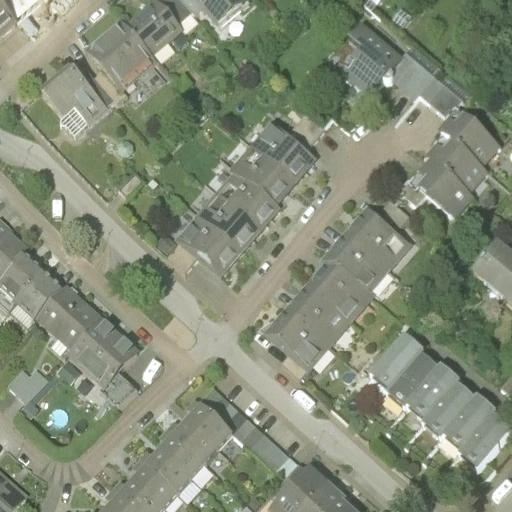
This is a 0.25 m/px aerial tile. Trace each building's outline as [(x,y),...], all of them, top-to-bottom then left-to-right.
[(0,0),(0,10),(17,30),(39,10),(30,0),(0,0)] [(30,0),(39,10),(51,0),(30,0)] [(190,0),(179,10),(191,24),(193,26),(205,17),(190,0)] [(238,0),(190,0),(205,17),(218,33),(227,25),(234,25),(241,19),(241,13),(246,9),(238,0)] [(172,2),(160,13),(179,34),(191,24),(179,10),(172,2)] [(0,44),(17,30),(0,10),(0,44)] [(159,11),(129,37),(152,65),(182,38),(179,34),(160,13),(159,11)] [(123,30),(88,61),(122,100),(157,70),(152,65),(129,37),(123,30)] [(417,111),(421,106),(436,88),(407,63),(402,68),(362,35),(350,50),(363,61),(344,84),(371,107),(385,91),(394,91),(417,111)] [(69,77),(42,99),(65,126),(76,117),(90,132),(106,119),(69,77)] [(436,88),(421,106),(449,130),(457,121),(464,112),(436,88)] [(500,157),(457,121),(449,130),(453,134),(444,144),(446,146),(464,161),(483,177),(500,157)] [(274,136),(254,158),(295,193),(314,170),(274,136)] [(485,179),(483,177),(464,161),(446,146),(436,158),(439,161),(431,170),(434,173),(466,201),(485,179)] [(276,215),(295,193),(254,158),(235,180),(238,183),(276,215)] [(471,205),(466,201),(434,173),(414,196),(427,207),(451,228),(471,205)] [(220,205),(260,240),(279,218),(276,215),(238,183),(220,205)] [(408,192),(400,203),(419,217),(427,207),(414,196),(408,192)] [(260,240),(220,205),(201,227),(241,262),(260,240)] [(391,213),(378,228),(396,243),(409,228),(391,213)] [(351,243),(388,274),(391,276),(409,254),(396,243),(378,228),(370,221),(351,243)] [(241,262),(201,227),(182,249),(222,283),(241,262)] [(27,261),(0,235),(0,289),(25,262),(27,261)] [(388,274),(351,243),(341,254),(344,257),(332,271),(365,300),(388,274)] [(508,307),(511,302),(511,266),(499,255),(477,281),(508,307)] [(0,314),(8,321),(45,281),(25,262),(0,289),(0,314)] [(365,300),(332,271),(323,282),(327,285),(315,298),(349,328),(369,304),(365,300)] [(65,299),(45,281),(8,321),(28,340),(65,299)] [(75,361),(103,329),(67,297),(65,299),(39,329),(75,361)] [(349,328),(315,298),(301,314),(298,311),(290,320),(328,352),(349,328)] [(328,352),(290,320),(270,344),(310,377),(330,354),(328,352)] [(104,396),(105,397),(120,381),(138,361),(103,329),(75,361),(70,365),(104,396)] [(393,399),(421,366),(402,350),(374,383),(393,399)] [(411,414),(439,382),(421,366),(393,399),(411,414)] [(24,380),(10,395),(27,411),(48,389),(39,380),(32,388),(24,380)] [(139,399),(120,381),(105,397),(104,396),(101,400),(119,417),(139,399)] [(430,430),(457,397),(439,382),(411,414),(430,430)] [(215,397),(200,413),(234,444),(284,490),(299,473),(215,397)] [(448,445),(475,413),(457,397),(430,430),(448,445)] [(220,459),(234,444),(200,413),(195,409),(188,417),(194,423),(188,431),(220,459)] [(465,459),(492,428),(475,413),(448,445),(465,459)] [(492,428),(465,459),(485,476),(511,444),(492,428)] [(168,440),(207,474),(220,459),(188,431),(182,437),(176,432),(168,440)] [(161,460),(193,489),(207,474),(168,440),(161,448),(167,454),(161,460)] [(193,489),(161,460),(155,467),(148,461),(141,469),(179,504),(193,489)] [(158,511),(171,511),(179,504),(141,469),(133,478),(139,484),(134,490),(158,511)] [(309,482),(299,473),(284,490),(276,500),(285,508),(309,482)] [(285,508),(282,511),(313,511),(328,496),(311,480),(309,482),(285,508)] [(0,511),(20,511),(24,508),(0,485),(0,511)] [(121,491),(114,499),(128,511),(158,511),(134,490),(128,497),(121,491)] [(313,511),(346,511),(328,496),(313,511)] [(128,511),(114,499),(106,508),(111,511),(128,511)]
